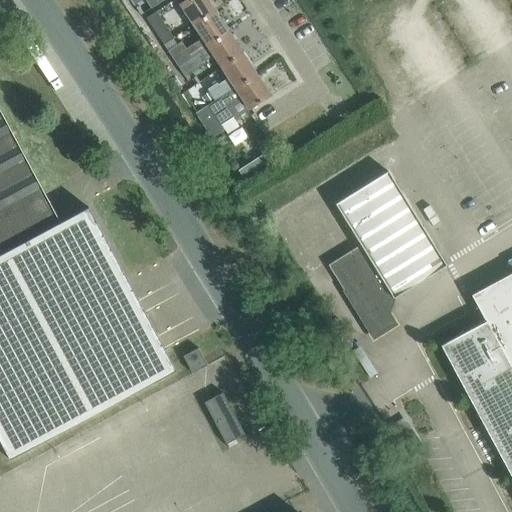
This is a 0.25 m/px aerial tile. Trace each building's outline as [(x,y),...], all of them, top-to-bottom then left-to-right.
[(164,0),(145,0),(151,9),(164,0)] [(207,0),(185,0),(184,1),(180,4),(194,26),(215,12),(207,0)] [(146,18),(164,45),(173,39),(156,12),(146,18)] [(229,33),(215,12),(194,26),(202,38),(186,49),(182,42),(168,51),(179,68),(201,53),(209,48),(229,33)] [(244,56),(229,33),(209,48),(223,70),(244,56)] [(207,62),(201,53),(179,68),(185,77),(207,62)] [(226,96),(257,75),(244,56),(223,70),(228,78),(218,84),(226,96)] [(270,96),(257,75),(226,96),(216,102),(208,107),(197,115),(201,122),(213,114),(221,125),(235,116),(236,118),(270,96)] [(226,96),(218,84),(217,83),(207,89),(216,102),(226,96)] [(0,254),(60,223),(0,110),(0,254)] [(248,183),(271,169),(262,155),(239,170),(248,183)] [(396,324),(389,314),(395,300),(393,297),(446,264),(388,171),(335,204),(360,245),(328,265),(373,338),(396,324)] [(88,207),(60,223),(0,254),(0,442),(9,459),(176,370),(88,207)] [(511,370),(511,272),(471,295),(485,321),(511,370)] [(511,467),(511,370),(485,321),(440,345),(508,470),(511,467)] [(192,373),(207,365),(198,348),(183,356),(192,373)] [(245,434),(223,392),(204,402),(226,444),(245,434)]
